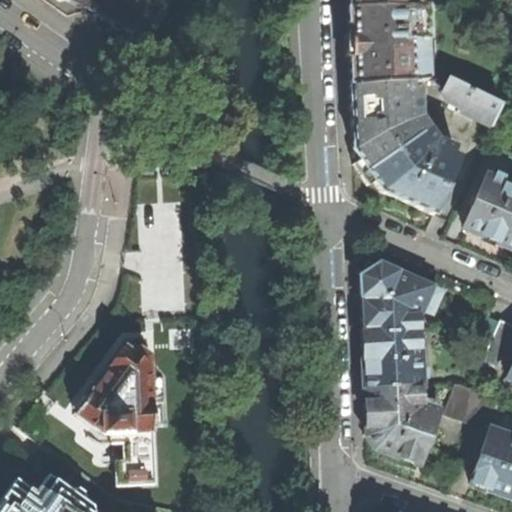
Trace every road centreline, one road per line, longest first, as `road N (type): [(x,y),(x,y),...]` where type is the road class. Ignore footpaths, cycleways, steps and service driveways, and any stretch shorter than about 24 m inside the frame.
road 1 (residential): [(0,380),(64,306),(80,271),(100,131),(99,106),(83,79),(0,19)]
road 2 (residential): [(320,210),(332,468)]
road 3 (residential): [(310,0),(320,210)]
road 4 (residential): [(511,291),(320,210)]
road 5 (residential): [(455,511),(332,468)]
